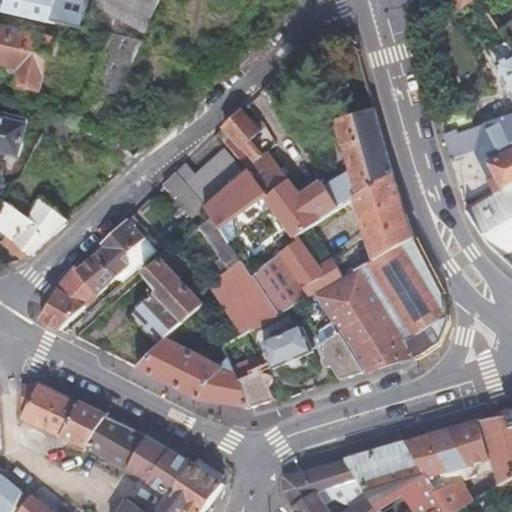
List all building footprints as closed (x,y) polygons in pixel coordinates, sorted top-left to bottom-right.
[(160,0),(0,0),(0,6),(2,7),(55,20),(115,35),(92,90),(119,102),(147,39),(144,38),(160,0)] [(160,0),(144,38),(147,39),(163,0),(160,0)] [(456,11),(448,0),(440,0),(436,6),(446,19),(456,11)] [(448,0),(456,11),(471,0),(448,0)] [(51,34),(55,20),(2,7),(0,15),(0,59),(7,62),(22,66),(21,71),(18,81),(45,88),(58,36),(51,34)] [(511,19),(498,28),(511,47),(511,19)] [(6,67),(21,71),(22,66),(7,62),(6,67)] [(265,91),(278,106),(296,89),(283,74),(265,91)] [(352,168),(328,185),(346,209),(356,202),(393,175),(373,109),(338,119),(352,168)] [(243,111),(223,130),(244,151),(263,131),(243,111)] [(463,202),(468,209),(511,185),(511,114),(444,136),(452,162),(477,154),(490,181),(482,185),(478,179),(458,185),(463,202)] [(71,123),(52,117),(45,130),(67,136),(71,123)] [(27,125),(0,118),(0,150),(19,155),(27,125)] [(126,165),(137,155),(103,141),(98,153),(126,165)] [(166,184),(198,218),(209,209),(249,172),(227,149),(202,174),(189,162),(166,184)] [(452,163),(458,185),(478,179),(482,185),(490,181),(477,154),(452,162),(452,163)] [(249,172),(209,209),(213,215),(222,229),(267,197),(298,243),(301,241),(346,209),(328,185),(325,181),(303,197),(275,159),(262,169),(257,164),(253,168),(249,172)] [(377,262),(415,241),(393,175),(356,202),(377,262)] [(511,185),(468,209),(488,242),(511,266),(511,185)] [(0,198),(0,231),(4,234),(0,241),(0,242),(21,258),(33,255),(69,220),(42,194),(23,212),(21,210),(0,198)] [(346,209),(301,241),(320,269),(335,262),(345,281),(377,262),(356,202),(346,209)] [(100,255),(121,279),(133,266),(128,260),(147,241),(153,235),(135,215),(103,244),(107,249),(100,255)] [(213,215),(201,226),(226,262),(238,253),(222,229),(213,215)] [(121,279),(126,284),(158,255),(147,241),(128,260),(133,266),(121,279)] [(301,241),(298,243),(253,276),(281,317),(319,295),(345,281),(335,262),(320,269),(301,241)] [(377,262),(345,281),(319,295),(343,336),(366,374),(424,356),(442,345),(449,323),(447,300),(415,241),(377,262)] [(238,253),(226,262),(210,275),(217,285),(243,260),(238,253)] [(79,271),(102,297),(121,279),(100,255),(79,271)] [(217,285),(216,286),(251,335),(255,332),(281,317),(253,276),(243,260),(217,285)] [(162,261),(145,277),(159,293),(186,324),(205,306),(198,298),(162,261)] [(63,332),(102,297),(79,271),(77,269),(60,290),(41,321),(63,332)] [(127,306),(135,315),(152,300),(143,291),(127,306)] [(135,315),(162,346),(169,340),(186,324),(159,293),(152,300),(135,315)] [(304,331),(265,347),(275,372),(314,356),(304,331)] [(228,348),(233,360),(260,343),(255,332),(251,335),(228,348)] [(346,374),(350,380),(366,374),(343,336),(325,348),(330,358),(329,361),(329,363),(330,365),(331,367),(334,368),(336,368),(341,376),(346,374)] [(162,346),(136,370),(199,402),(254,410),(243,383),(233,360),(222,367),(169,340),(162,346)] [(243,383),(254,410),(273,404),(273,398),(279,396),(274,387),(278,385),(274,376),(269,378),(265,369),(255,374),(255,377),(243,383)] [(62,438),(82,402),(40,385),(21,407),(27,410),(21,420),(62,438)] [(86,448),(108,414),(82,402),(62,438),(74,443),(73,447),(83,452),(86,448)] [(481,422),(480,422),(491,460),(500,488),(511,481),(511,412),(506,414),(509,419),(481,422)] [(127,471),(147,438),(108,414),(86,448),(127,471)] [(407,443),(418,463),(442,505),(446,511),(451,511),(473,501),(456,471),(491,460),(480,422),(407,443)] [(147,482),(169,452),(147,438),(127,471),(147,482)] [(384,473),(418,463),(407,443),(371,454),(384,473)] [(168,497),(192,466),(169,452),(147,482),(168,497)] [(430,511),(442,505),(418,463),(384,473),(371,454),(347,461),(360,481),(369,498),(378,511),(430,511)] [(360,481),(347,461),(283,480),(281,497),(292,511),(326,511),(324,509),(333,503),(326,492),(360,481)] [(206,511),(224,486),(192,466),(168,497),(156,511),(206,511)] [(0,511),(13,511),(22,488),(3,475),(0,478),(0,511)] [(52,511),(34,496),(21,511),(52,511)] [(378,511),(369,498),(347,511),(378,511)] [(142,511),(127,501),(120,511),(142,511)]
